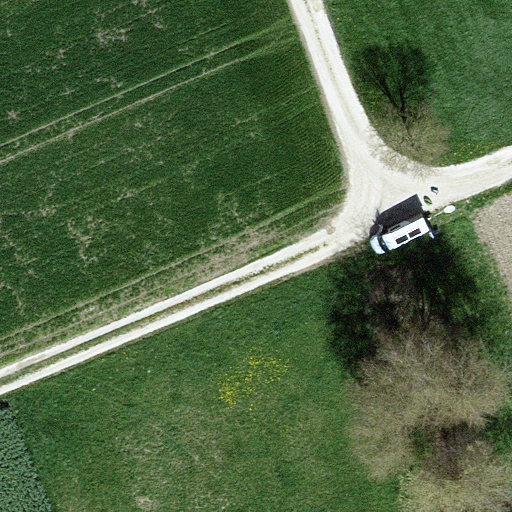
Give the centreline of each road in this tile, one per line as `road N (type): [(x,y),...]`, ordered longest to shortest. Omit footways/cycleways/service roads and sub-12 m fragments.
road 1 (track): [(410,204),(0,382)]
road 2 (track): [(328,0),(410,204),(511,159)]
